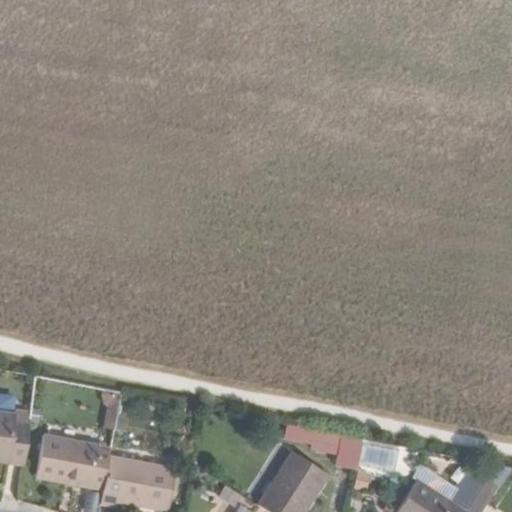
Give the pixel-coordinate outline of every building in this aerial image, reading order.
[(0,409),(0,453),(19,456),(23,420),(8,419),(9,411),(0,409)] [(9,409),(9,411),(8,419),(23,420),(24,411),(9,409)] [(283,442),(337,451),(335,463),(356,467),(361,437),(286,423),(283,442)] [(40,432),(32,473),(99,487),(105,454),(107,445),(40,432)] [(361,464),(394,466),(395,448),(362,446),(361,464)] [(297,511),(324,471),(287,448),(252,502),(268,511),(297,511)] [(19,456),(0,453),(0,459),(18,462),(19,456)] [(171,466),(105,454),(99,487),(96,502),(113,506),(114,499),(163,508),(171,466)] [(495,461),(486,475),(497,482),(509,463),(495,461)] [(364,492),(371,475),(359,470),(352,487),(364,492)] [(415,476),(392,511),(461,511),(464,508),(415,476)] [(238,503),(234,511),(250,511),(252,508),(238,503)]
